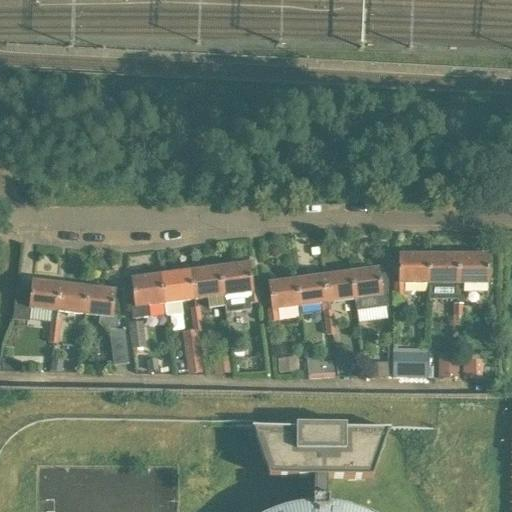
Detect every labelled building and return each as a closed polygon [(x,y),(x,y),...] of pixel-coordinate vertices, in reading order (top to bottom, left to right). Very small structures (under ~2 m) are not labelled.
[(403,284),(429,284),(429,255),(398,255),(398,283),(395,283),(395,296),(403,296),(403,284)] [(459,256),(429,255),(429,284),(429,301),(458,301),(458,284),(459,256)] [(489,256),(459,256),(458,284),(489,285),(489,256)] [(219,268),(222,297),(249,293),(250,305),(258,304),(256,291),(253,292),(250,264),(219,268)] [(223,307),(222,297),(219,268),(189,272),(193,300),(207,299),(208,309),(223,307)] [(350,273),(354,300),(358,299),(360,311),(392,307),(388,274),(380,275),(379,269),(350,273)] [(181,302),(193,300),(189,272),(159,276),(163,304),(165,318),(183,315),(181,302)] [(327,303),(354,300),(350,273),(323,276),(327,303)] [(149,306),(163,304),(159,276),(130,280),(134,308),(131,308),(132,320),(150,318),(149,306)] [(299,307),(327,303),(323,276),(295,280),(299,307)] [(276,310),(299,307),(295,280),(268,284),(271,310),(268,311),(269,323),(277,322),(276,310)] [(30,309),(56,312),(59,285),(32,282),(31,291),(15,290),(12,320),(29,322),(30,309)] [(86,288),(59,285),(56,312),(83,315),(86,288)] [(83,315),(99,317),(98,325),(104,331),(108,331),(113,366),(128,365),(125,332),(115,330),(116,318),(113,318),(116,291),(86,288),(83,315)] [(191,309),(192,320),(200,319),(199,308),(191,309)] [(324,312),(325,323),(333,322),(332,311),(324,312)] [(50,319),(49,331),(59,332),(60,320),(50,319)] [(192,320),(194,332),(184,333),(188,358),(200,356),(197,332),(202,332),(200,319),(192,320)] [(335,335),(333,322),(325,323),(327,336),(335,335)] [(142,323),(129,325),(132,350),(145,348),(142,323)] [(59,332),(49,331),(48,343),(57,344),(59,332)] [(307,376),(334,375),(333,362),(320,363),(319,356),(306,357),(307,376)] [(394,356),(393,378),(427,379),(427,356),(394,356)] [(1,370),(10,370),(10,364),(5,360),(1,360),(1,370)] [(229,360),(212,362),(214,376),(231,374),(229,360)] [(156,372),(155,361),(147,362),(148,372),(156,372)] [(296,361),(278,362),(278,375),(297,374),(296,361)] [(459,380),(459,361),(441,361),(441,380),(459,380)] [(481,361),(462,361),(462,381),(481,381),(481,361)] [(49,372),(59,373),(60,363),(51,362),(49,372)] [(385,365),(364,366),(365,380),(386,379),(385,365)] [(329,499),(326,499),(326,479),(372,480),(389,431),(346,430),(346,425),(295,425),(295,429),(252,428),(268,479),(313,479),(313,499),(312,499),(312,506),(301,507),(290,509),(280,511),(279,511),(356,511),(350,510),(340,508),(329,506),(329,499)]
